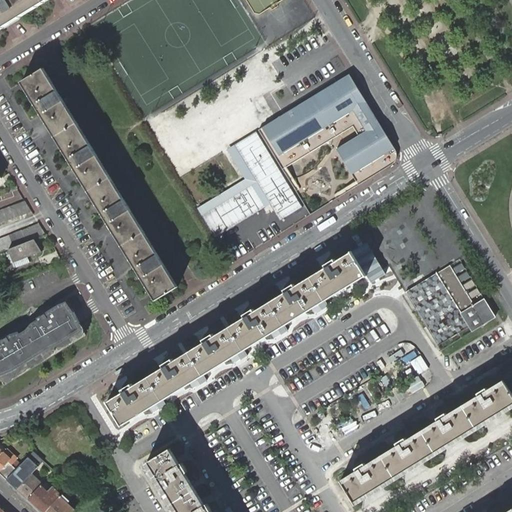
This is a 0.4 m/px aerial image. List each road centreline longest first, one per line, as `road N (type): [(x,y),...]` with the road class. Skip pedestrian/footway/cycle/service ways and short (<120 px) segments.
road 1 (tertiary): [(130,345),(425,163)]
road 2 (residential): [(0,130),(130,345)]
road 3 (residential): [(425,163),(324,0)]
road 4 (residential): [(511,303),(425,163)]
road 5 (tertiary): [(0,424),(130,345)]
